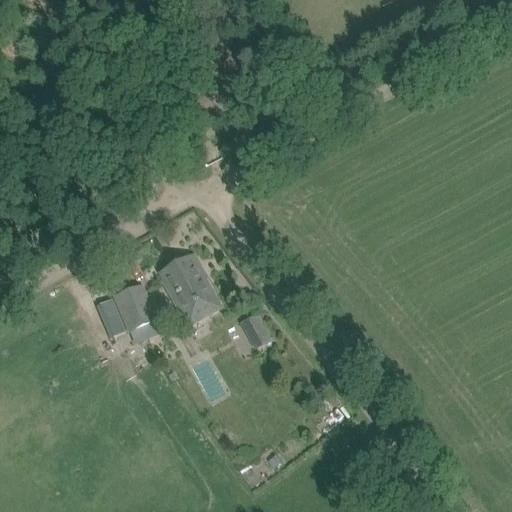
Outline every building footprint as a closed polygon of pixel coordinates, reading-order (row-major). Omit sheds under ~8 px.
[(163,275),(191,325),(219,309),(204,281),(206,279),(194,257),(179,266),(178,263),(166,270),(167,272),(163,275)] [(131,335),(157,324),(142,288),(116,299),(131,335)] [(126,336),(113,301),(98,307),(111,342),(126,336)] [(258,317),(241,326),(255,352),(272,343),(258,317)] [(164,367),(173,382),(192,371),(183,356),(164,367)] [(276,454),(269,460),(274,467),(282,461),(276,454)]
